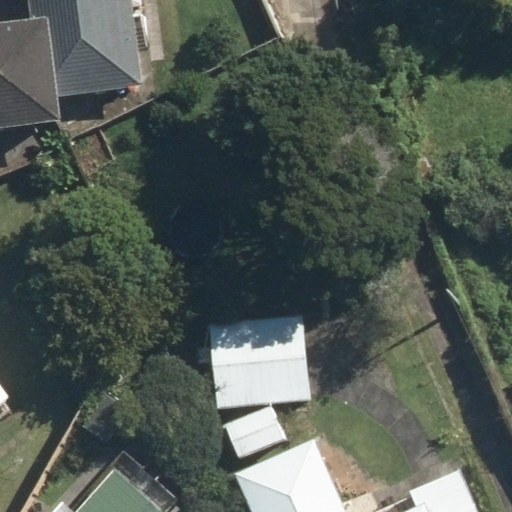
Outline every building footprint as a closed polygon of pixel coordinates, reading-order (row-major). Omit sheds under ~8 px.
[(155,78),(145,0),(43,0),(45,18),(0,24),(0,126),(84,116),(80,87),(155,78)] [(325,322),(222,328),(226,404),(329,399),(325,322)] [(0,425),(31,404),(0,357),(0,425)] [(146,403),(119,383),(84,430),(110,450),(146,403)] [(366,511),(336,441),(248,478),(262,511),(492,511),(473,466),(417,490),(425,508),(416,511),(366,511)] [(207,511),(134,450),(82,511),(71,502),(62,511),(207,511)]
